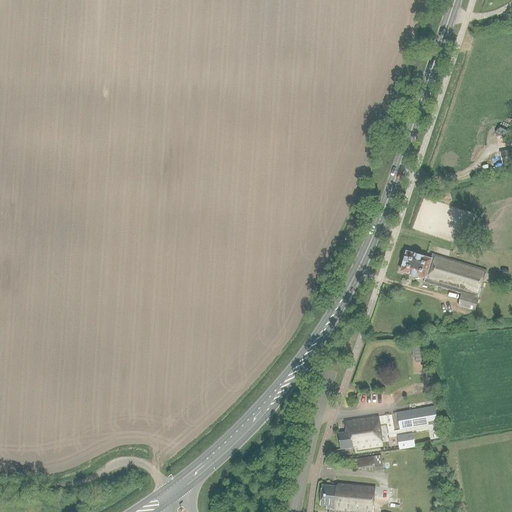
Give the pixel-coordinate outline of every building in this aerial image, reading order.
[(502,165),(511,162),(511,149),(499,152),(502,165)] [(461,293),(458,305),(475,311),(487,270),(432,254),(431,260),(414,254),(413,252),(410,252),(408,253),(406,252),(401,271),(425,279),(424,282),(461,293)] [(420,347),(412,347),(412,358),(415,358),(415,363),(417,363),(421,363),(420,347)] [(400,430),(437,424),(434,407),(397,413),(400,430)] [(357,449),(382,445),(378,417),(345,423),(346,433),(338,434),(340,450),(357,447),(357,449)] [(400,449),(414,446),(412,434),(398,436),(400,449)] [(381,456),(379,456),(373,457),(373,456),(356,459),(358,470),(374,468),(375,472),(383,470),(381,456)] [(333,511),(334,511),(345,511),(372,511),(375,487),(340,483),(335,487),(322,485),(320,505),(326,506),(326,509),(328,509),(328,511),(333,511)]
